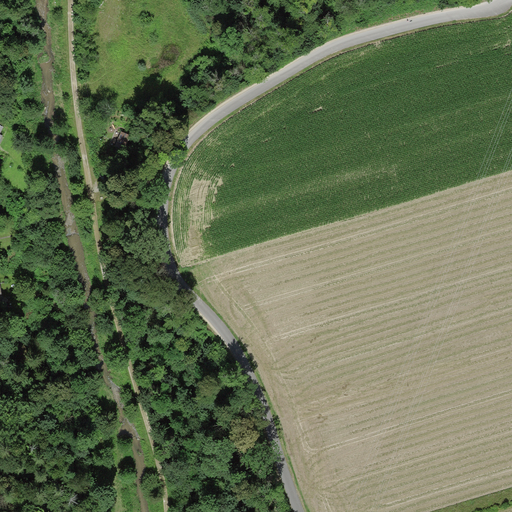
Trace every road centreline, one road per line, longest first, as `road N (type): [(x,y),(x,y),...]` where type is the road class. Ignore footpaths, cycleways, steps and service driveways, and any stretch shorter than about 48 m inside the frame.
road 1 (track): [(301,511),(240,354),(169,265),(163,215),(172,167),(193,135),(330,47),(501,0)]
road 2 (track): [(162,511),(76,184),(62,0)]
